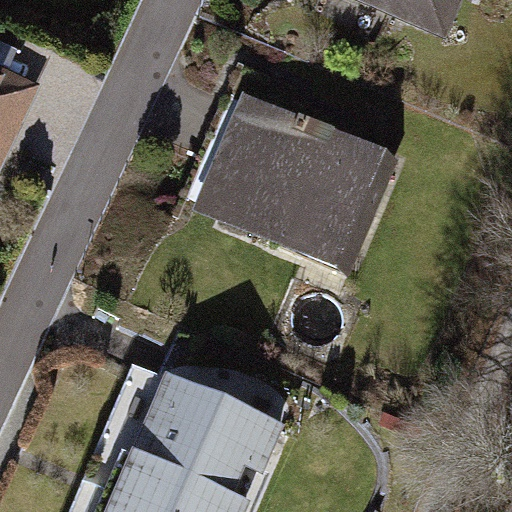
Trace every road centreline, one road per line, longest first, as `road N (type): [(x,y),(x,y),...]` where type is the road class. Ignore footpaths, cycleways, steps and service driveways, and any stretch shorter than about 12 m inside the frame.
road 1 (residential): [(175,0),(0,366)]
road 2 (track): [(511,333),(435,511)]
